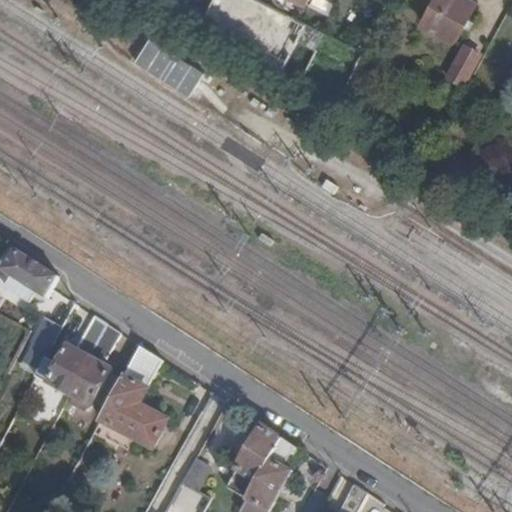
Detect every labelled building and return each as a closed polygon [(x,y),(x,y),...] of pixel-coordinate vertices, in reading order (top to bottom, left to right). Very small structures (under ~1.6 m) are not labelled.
[(328,29),(268,0),(215,0),(205,21),(290,63),(301,42),(317,50),(328,29)] [(314,0),(312,5),(330,15),(336,3),(329,0),(314,0)] [(439,0),(426,25),(458,43),(479,3),(474,0),(439,0)] [(151,38),(138,68),(198,93),(211,63),(151,38)] [(450,96),(461,103),(486,58),(468,48),(451,79),(456,83),(450,96)] [(61,276),(17,248),(3,269),(13,276),(7,287),(31,302),(38,293),(48,299),(54,288),(61,276)] [(109,323),(96,315),(81,343),(95,351),(109,323)] [(48,357),(64,327),(47,318),(23,363),(41,371),(48,357)] [(109,323),(95,351),(109,358),(123,332),(109,323)] [(72,393),(92,356),(71,345),(62,364),(48,357),(41,371),(38,375),(52,383),(55,383),(72,393)] [(166,360),(143,345),(125,377),(106,411),(102,420),(129,434),(157,449),(172,419),(156,411),(144,403),(155,381),(166,360)] [(115,368),(92,356),(72,393),(73,403),(88,411),(95,404),(107,383),(113,371),(115,368)] [(106,411),(125,377),(113,371),(107,383),(95,404),(106,411)] [(285,438),(255,419),(252,427),(260,432),(240,469),(262,480),(285,438)] [(285,438),(262,480),(244,511),(245,511),(272,511),(296,469),(289,465),(299,447),(285,438)] [(211,473),(195,465),(184,485),(201,494),(211,473)] [(359,511),(370,493),(356,484),(341,511),(359,511)]
